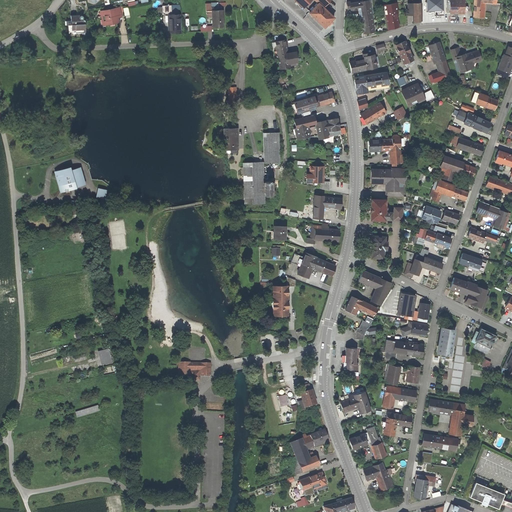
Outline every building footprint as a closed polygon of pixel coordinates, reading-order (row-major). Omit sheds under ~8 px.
[(358,2),(349,3),(351,13),(360,11),(364,34),(374,32),(369,0),(368,0),(362,1),(358,2)] [(428,0),(429,10),(433,10),(433,16),(442,16),(442,14),(464,14),(464,0),(428,0)] [(473,0),(473,17),(484,18),(485,3),(496,4),(495,0),(473,0)] [(334,18),(318,2),(308,13),(324,28),(334,18)] [(396,3),(385,5),(387,15),(384,15),(388,30),(400,27),(397,13),(398,12),(396,3)] [(412,3),(407,4),(408,16),(413,16),(413,23),(421,21),(421,3),(412,3)] [(120,7),(99,11),(102,26),(119,23),(118,18),(122,17),(120,7)] [(212,11),(213,28),(224,27),(223,10),(212,11)] [(81,15),(71,16),(71,22),(68,22),(68,32),(85,31),(85,21),(81,21),(81,15)] [(180,15),(167,15),(168,34),(181,34),(180,15)] [(286,40),(274,42),(279,69),(290,68),(290,64),(297,62),(295,51),(288,53),(286,40)] [(405,41),(395,46),(403,65),(414,60),(405,41)] [(439,42),(428,45),(435,64),(438,72),(431,74),(434,83),(442,80),(445,77),(451,75),(446,61),(439,42)] [(384,44),(375,46),(377,52),(385,49),(384,44)] [(497,69),(495,73),(507,78),(509,73),(511,65),(511,48),(507,46),(504,54),(503,54),(497,69)] [(453,60),(455,59),(454,57),(460,55),(458,47),(450,50),(453,60)] [(460,55),(454,57),(460,73),(474,68),(472,64),(481,61),(478,50),(465,55),(464,54),(460,55)] [(363,58),(348,61),(351,74),(366,71),(368,70),(377,68),(374,54),(363,56),(363,58)] [(363,74),(351,76),(355,95),(367,92),(366,89),(388,84),(386,71),(364,76),(363,74)] [(401,91),(409,108),(425,100),(423,94),(417,83),(401,91)] [(236,87),(228,87),(228,107),(237,107),(236,87)] [(430,90),(423,94),(425,100),(426,101),(434,98),(430,90)] [(316,95),(293,102),(296,114),(320,107),(335,102),(331,91),(317,96),(316,95)] [(479,93),(475,104),(494,111),(498,100),(479,93)] [(365,99),(356,101),(359,110),(368,107),(365,99)] [(360,114),(366,125),(386,113),(380,102),(360,114)] [(407,115),(402,106),(392,112),(397,120),(407,115)] [(486,134),(491,123),(468,113),(463,124),(486,134)] [(313,115),(293,120),(294,125),(293,125),(296,139),(310,136),(308,127),(315,125),(317,139),(328,137),(327,129),(329,128),(330,132),(340,130),(339,126),(338,121),(337,118),(327,120),(328,123),(326,123),(325,120),(315,122),(313,115)] [(459,132),(461,128),(448,124),(447,128),(459,132)] [(511,125),(507,124),(503,136),(511,138),(511,125)] [(237,128),(222,128),(223,156),(238,155),(237,128)] [(263,162),(278,162),(278,132),(263,133),(263,162)] [(479,156),(483,146),(460,137),(456,147),(479,156)] [(380,138),(368,139),(369,152),(381,152),(381,151),(389,151),(389,164),(401,163),(401,150),(400,144),(400,138),(380,139),(380,138)] [(446,148),(444,155),(453,158),(455,152),(446,148)] [(511,155),(498,150),(494,162),(500,165),(501,164),(511,168),(509,175),(511,176),(511,155)] [(444,155),(442,155),(436,173),(444,175),(443,178),(454,182),(457,173),(459,174),(472,178),(475,168),(463,163),(463,162),(453,158),(444,155)] [(263,162),(242,163),(244,205),(265,204),(263,162)] [(324,166),(310,166),(310,173),(306,173),(305,183),(310,183),(315,183),(320,183),(324,183),(324,182),(324,166)] [(70,167),(54,172),(60,193),(76,188),(76,187),(86,184),(80,167),(71,170),(70,167)] [(405,170),(370,169),(370,183),(385,184),(385,191),(385,197),(403,197),(405,185),(405,170)] [(484,188),(507,195),(510,186),(487,178),(484,188)] [(434,192),(431,200),(438,203),(441,194),(450,198),(451,197),(464,201),(468,192),(454,187),(455,185),(438,180),(434,192)] [(329,182),(324,182),(324,183),(320,183),(320,189),(329,191),(329,182)] [(107,190),(98,188),(96,197),(105,199),(107,190)] [(324,195),(313,194),(311,219),(322,220),(323,208),(341,210),(342,198),(324,196),(324,195)] [(386,199),(370,198),(369,221),(385,222),(385,220),(392,220),(392,212),(386,212),(386,199)] [(501,209),(479,201),(475,212),(494,219),(492,226),(502,229),(507,213),(500,210),(501,209)] [(441,211),(425,205),(421,218),(436,224),(441,211)] [(402,208),(393,207),(392,221),(402,221),(402,208)] [(456,225),(460,214),(445,209),(441,220),(456,225)] [(286,226),(273,226),(272,240),(286,241),(286,226)] [(487,233),(470,227),(467,238),(483,244),(484,241),(495,245),(497,237),(487,233)] [(314,240),(339,242),(340,230),(315,228),(314,240)] [(436,233),(428,230),(424,240),(433,243),(432,244),(447,249),(451,238),(436,233)] [(385,236),(372,235),(370,258),(383,260),(385,236)] [(278,258),(278,253),(280,253),(280,246),(271,246),(272,258),(278,258)] [(457,262),(476,268),(480,258),(461,251),(457,262)] [(317,257),(305,252),(303,257),(299,266),(296,274),(308,278),(312,269),(321,272),(331,276),(336,264),(326,260),(317,257)] [(299,266),(303,257),(295,254),(291,263),(299,266)] [(442,263),(415,254),(414,258),(412,264),(409,272),(418,276),(421,268),(438,274),(442,263)] [(380,278),(363,270),(358,281),(375,289),(369,301),(380,306),(391,283),(385,280),(380,278)] [(476,285),(453,277),(449,290),(466,296),(464,302),(481,308),(487,289),(481,287),(476,285)] [(288,285),(272,286),(273,316),(289,315),(288,285)] [(396,314),(412,317),(416,295),(400,293),(396,314)] [(351,296),(344,310),(355,315),(358,309),(373,316),(377,308),(362,300),(361,301),(357,299),(351,296)] [(503,308),(511,312),(511,299),(508,297),(503,308)] [(430,305),(420,303),(417,318),(428,319),(430,305)] [(362,339),(368,321),(360,319),(354,336),(362,339)] [(402,337),(410,334),(412,322),(408,321),(407,326),(399,329),(402,337)] [(410,334),(425,337),(427,324),(412,322),(410,334)] [(436,354),(451,356),(455,329),(440,327),(436,354)] [(496,336),(480,328),(474,341),(489,349),(496,336)] [(452,344),(462,345),(463,336),(454,335),(452,344)] [(393,351),(421,356),(423,344),(395,339),(393,351)] [(357,348),(345,347),(345,352),(344,363),(346,363),(346,370),(357,370),(358,363),(356,363),(357,348)] [(108,349),(97,352),(100,365),(112,363),(108,349)] [(481,364),(487,367),(490,360),(484,357),(481,364)] [(464,382),(461,380),(461,385),(460,387),(459,389),(468,391),(471,370),(467,369),(468,367),(466,365),(465,367),(458,363),(463,363),(460,361),(454,361),(454,363),(458,364),(456,367),(460,370),(459,373),(468,374),(469,374),(466,379),(464,382)] [(186,363),(177,363),(177,377),(189,377),(189,380),(199,380),(199,375),(210,375),(210,363),(205,363),(199,363),(190,363),(186,363)] [(400,367),(389,365),(385,383),(397,385),(400,367)] [(405,380),(416,382),(418,367),(407,366),(405,380)] [(416,390),(386,385),(385,393),(384,398),(382,407),(393,409),(394,399),(414,402),(416,390)] [(315,405),(310,390),(309,390),(302,392),(299,394),(301,401),(303,408),(315,405)] [(353,397),(339,401),(343,413),(357,408),(359,414),(371,410),(364,391),(352,395),(353,397)] [(285,395),(278,397),(280,407),(287,405),(285,395)] [(464,404),(429,398),(427,411),(450,414),(447,433),(460,435),(461,425),(470,426),(472,415),(463,414),(463,411),(464,404)] [(303,408),(301,401),(296,402),(298,412),(304,410),(303,408)] [(97,404),(74,410),(76,416),(99,410),(97,404)] [(411,416),(386,412),(386,417),(385,423),(383,434),(394,435),(396,425),(409,427),(411,416)] [(323,430),(309,435),(313,446),(327,441),(323,430)] [(367,432),(349,438),(353,449),(370,442),(368,435),(367,432)] [(386,455),(378,432),(368,435),(370,442),(376,458),(386,455)] [(457,439),(423,433),(420,446),(455,451),(457,439)] [(313,446),(309,435),(304,437),(308,448),(313,446)] [(308,448),(304,437),(289,443),(293,454),(304,450),(308,448)] [(293,454),(287,456),(295,475),(317,467),(312,452),(306,455),(304,450),(293,454)] [(432,453),(422,452),(421,462),(430,464),(432,453)] [(382,463),(373,466),(377,476),(382,490),(393,486),(387,469),(385,470),(382,463)] [(363,470),(366,479),(377,476),(373,466),(363,470)] [(321,472),(298,481),(302,494),(326,485),(321,472)] [(416,478),(412,497),(425,500),(427,485),(433,486),(435,477),(423,475),(422,476),(415,475),(415,478),(416,478)] [(504,494),(475,482),(469,497),(481,501),(480,503),(486,506),(486,504),(498,508),(500,504),(502,499),(504,494)] [(305,495),(299,497),(300,499),(295,501),(297,507),(307,504),(305,495)] [(350,498),(323,506),(324,511),(341,511),(353,509),(350,498)]
